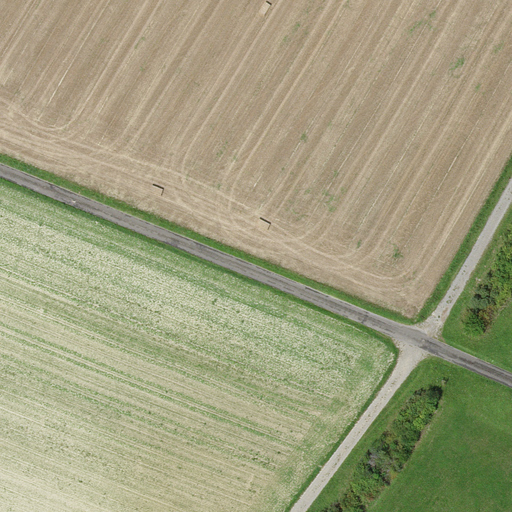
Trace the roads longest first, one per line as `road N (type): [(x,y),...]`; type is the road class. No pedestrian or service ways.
road 1 (track): [(511,382),(0,171)]
road 2 (track): [(511,197),(425,342),(300,511)]
